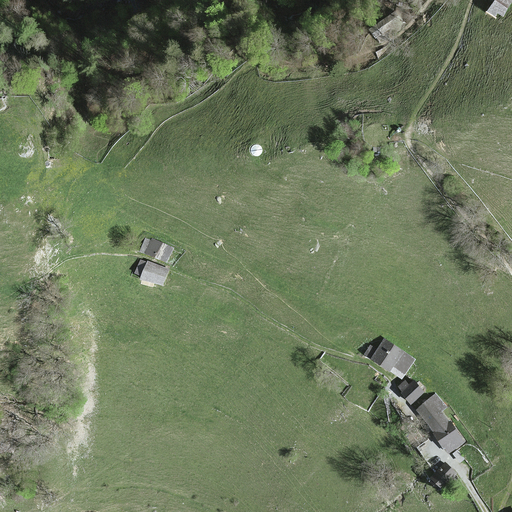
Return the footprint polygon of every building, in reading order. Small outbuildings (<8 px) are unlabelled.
[(511,1),(511,0),(494,0),(486,13),(496,18),(498,14),(504,17),(511,1)] [(394,12),(366,29),(372,39),(400,22),(394,12)] [(171,260),(177,245),(155,237),(149,251),(171,260)] [(160,287),(167,270),(139,259),(132,276),(160,287)] [(413,360),(381,339),(374,349),(369,345),(363,354),(400,379),(413,360)] [(408,384),(404,380),(397,387),(411,404),(424,392),(413,380),(408,384)] [(447,454),(464,441),(450,422),(448,422),(441,413),(446,409),(433,395),(415,410),(447,454)] [(455,477),(443,466),(429,481),(442,492),(455,477)]
